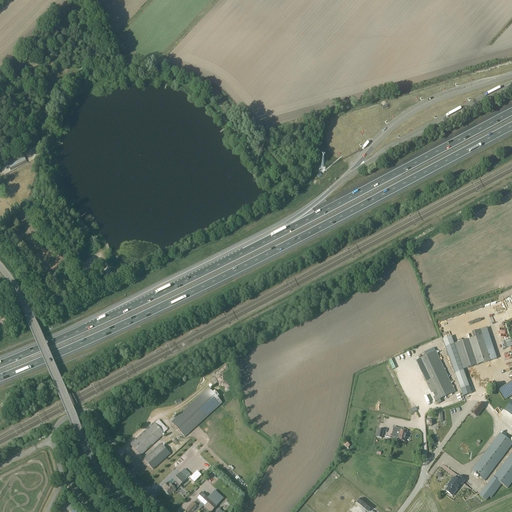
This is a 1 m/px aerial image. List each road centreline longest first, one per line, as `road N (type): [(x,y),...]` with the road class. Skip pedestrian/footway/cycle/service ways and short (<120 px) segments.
road 1 (motorway): [(0,377),(260,257),(511,125)]
road 2 (motorway): [(270,237),(0,363)]
road 3 (tertiary): [(132,511),(95,468),(0,266)]
road 4 (motorway): [(511,111),(270,237)]
road 5 (unclassified): [(98,261),(107,269),(102,281),(63,301),(0,237)]
road 6 (unclassified): [(169,511),(129,476),(95,413),(78,409)]
road 7 (unclassified): [(400,511),(470,402)]
road 8 (unclassified): [(46,511),(63,479),(52,430),(78,409)]
